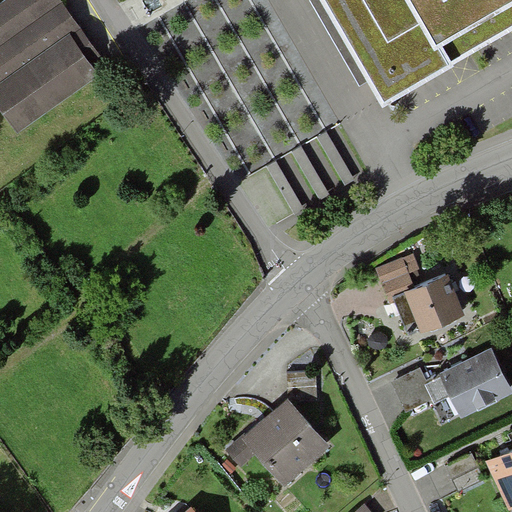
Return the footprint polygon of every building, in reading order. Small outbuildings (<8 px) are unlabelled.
[(91,57),(100,50),(63,0),(5,0),(0,4),(0,97),(20,125),(99,67),(91,57)] [(511,0),(326,0),(383,97),(511,22),(511,0)] [(328,130),(319,135),(346,182),(355,177),(328,130)] [(302,145),(293,151),(320,198),(329,193),(302,145)] [(276,158),(267,164),(295,211),(304,206),(276,158)] [(447,266),(420,277),(409,250),(376,263),(390,299),(396,297),(409,332),(465,310),(447,266)] [(442,425),(511,391),(511,384),(492,343),(426,374),(421,364),(390,379),(406,411),(430,400),(442,425)] [(317,398),(316,369),(288,369),(289,392),(295,399),(317,398)] [(258,451),(285,482),(332,442),(295,399),(289,392),(228,446),(243,463),(258,451)] [(511,444),(486,457),(508,506),(511,504),(511,444)] [(471,452),(446,461),(457,487),(482,478),(471,452)] [(202,511),(193,501),(180,511),(177,511),(173,507),(167,511),(202,511)]
